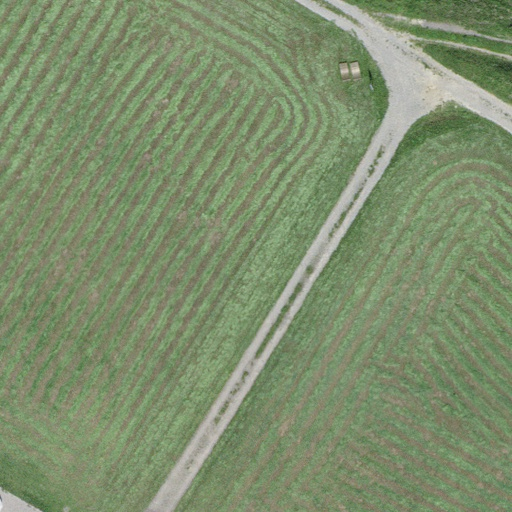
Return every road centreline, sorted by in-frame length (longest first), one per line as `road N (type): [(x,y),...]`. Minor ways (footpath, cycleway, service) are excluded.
road 1 (track): [(432,70),(389,160),(179,511)]
road 2 (track): [(432,70),(316,0)]
